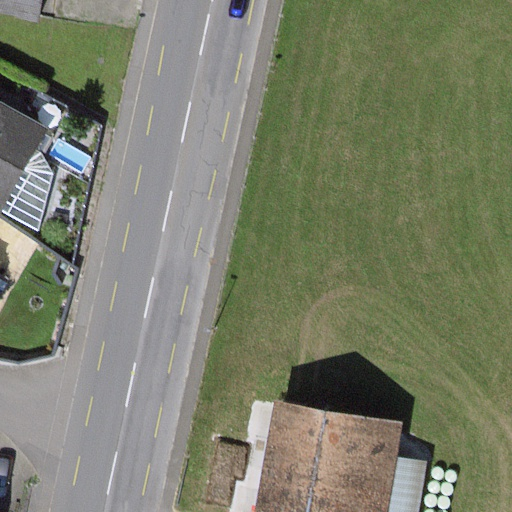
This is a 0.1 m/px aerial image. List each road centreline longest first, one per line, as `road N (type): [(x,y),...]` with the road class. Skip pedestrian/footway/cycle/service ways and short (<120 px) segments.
road 1 (tertiary): [(211,0),(120,429)]
road 2 (residential): [(120,429),(0,394)]
